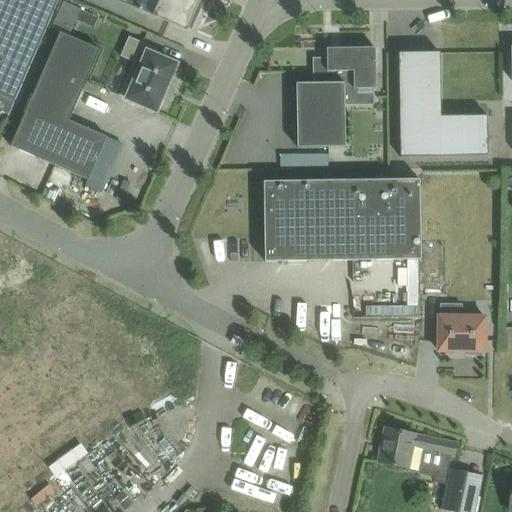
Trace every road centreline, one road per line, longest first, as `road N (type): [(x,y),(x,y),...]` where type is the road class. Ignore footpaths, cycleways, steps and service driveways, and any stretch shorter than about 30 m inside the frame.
road 1 (unclassified): [(139,283),(261,2)]
road 2 (unclassified): [(330,511),(353,395),(511,433)]
road 3 (residential): [(261,2),(511,0)]
road 4 (unclassified): [(139,283),(0,209)]
